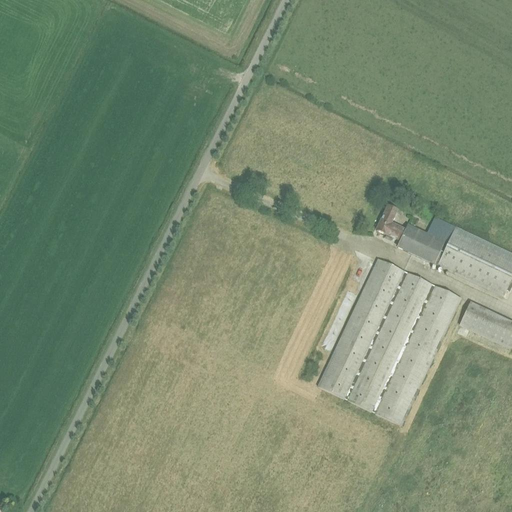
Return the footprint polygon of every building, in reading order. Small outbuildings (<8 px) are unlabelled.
[(428,220),(433,211),(419,203),(414,212),(428,220)] [(407,226),(405,231),(391,225),(397,212),(387,208),(376,232),(399,243),(397,249),(502,299),(511,279),(511,257),(455,230),(447,245),(407,226)] [(355,250),(354,254),(366,258),(368,253),(355,250)] [(399,428),(460,301),(377,262),(316,388),(399,428)] [(511,326),(469,306),(459,327),(509,352),(511,345),(511,326)]
